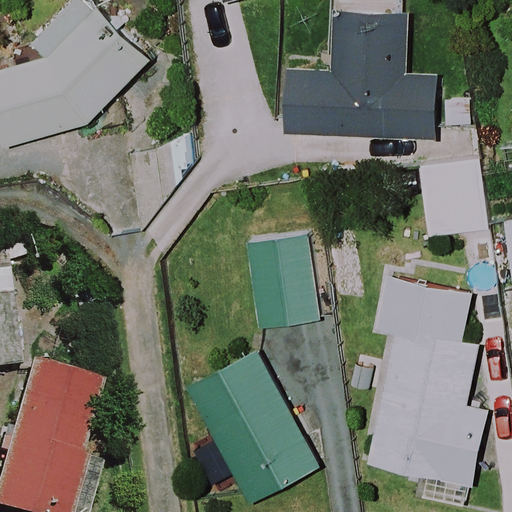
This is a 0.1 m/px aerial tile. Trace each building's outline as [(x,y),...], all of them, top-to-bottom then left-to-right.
[(152,54),(95,0),(68,0),(33,38),(44,49),(36,57),(0,67),(0,141),(0,142),(84,126),(152,54)] [(409,10),(333,7),(331,66),(280,65),(278,131),(434,135),(436,71),(407,70),(409,10)] [(481,94),(446,93),(445,125),(480,127),(481,94)] [(485,227),(477,157),(419,163),(427,234),(485,227)] [(511,280),(511,213),(502,214),(507,281),(511,280)] [(320,316),(306,231),(240,242),(254,327),(320,316)] [(472,288),(384,271),(374,323),(397,328),(370,461),(425,472),(420,495),(468,505),(487,406),(467,402),(479,340),(462,337),(472,288)] [(0,368),(11,367),(1,273),(0,272),(0,368)] [(259,349),(190,384),(248,500),(317,465),(259,349)] [(94,383),(21,362),(0,437),(0,511),(3,511),(79,511),(93,464),(72,458),(94,383)]
